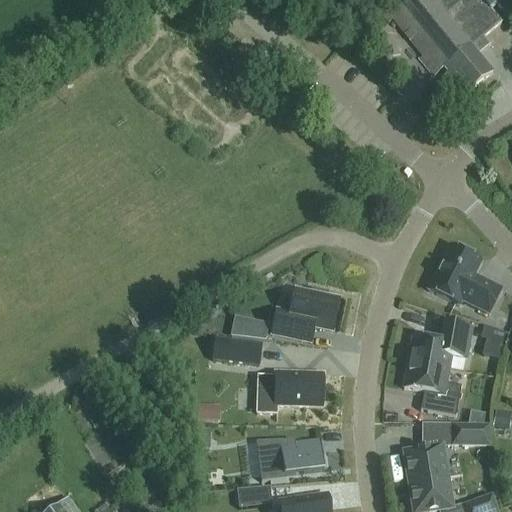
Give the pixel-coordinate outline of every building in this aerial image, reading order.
[(486,44),(481,38),(500,23),(489,10),(480,0),(398,0),(381,15),(388,24),(393,21),(423,57),(419,61),(432,76),(441,68),(447,75),(437,83),(455,104),(491,74),(474,54),(486,44)] [(480,0),(489,10),(500,0),(480,0)] [(481,263),(450,248),(428,293),(459,308),(461,303),(488,317),(501,291),(474,278),(481,263)] [(275,313),(270,336),(310,345),(314,329),(332,333),(339,302),(325,299),(326,295),(311,292),(310,296),(294,292),(289,316),(275,313)] [(407,365),(447,372),(450,359),(465,361),(470,330),(442,325),(439,344),(411,340),(407,365)] [(502,347),(505,335),(483,328),(480,340),(502,347)] [(261,346),(215,341),(212,362),(258,367),(261,346)] [(447,372),(407,365),(402,391),(423,394),(420,413),(455,419),(460,388),(445,385),(447,372)] [(276,408),(322,410),(323,377),(275,375),(275,379),(257,379),(256,416),(276,416),(276,408)] [(470,413),(467,426),(482,427),(484,416),(470,413)] [(450,426),(450,449),(489,449),(490,427),(450,426)] [(209,433),(197,433),(196,449),(208,450),(209,433)] [(294,443),(255,444),(260,485),(285,481),(285,477),(323,473),(319,442),(294,445),(294,443)] [(407,486),(447,480),(442,448),(401,454),(407,486)] [(447,480),(407,486),(410,511),(451,511),(452,511),(447,480)] [(271,506),(269,489),(236,493),(239,511),(271,506)] [(328,510),(326,497),(279,504),(279,511),(328,511),(328,510)] [(460,508),(461,511),(497,511),(492,497),(460,508)] [(77,511),(68,499),(50,511),(77,511)]
